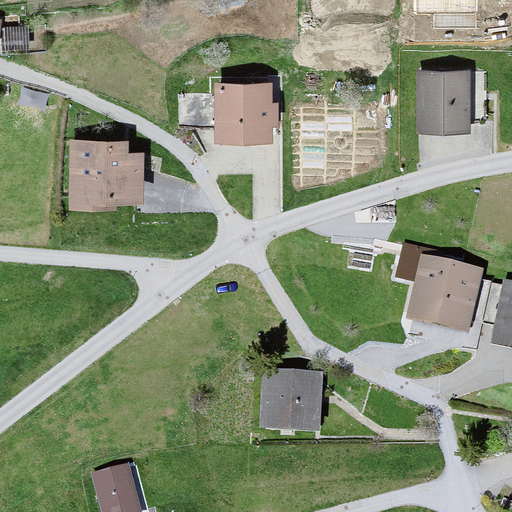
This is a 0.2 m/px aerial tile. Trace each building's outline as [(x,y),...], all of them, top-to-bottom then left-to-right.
[(467,64),(412,61),(408,125),(463,129),(467,64)] [(214,93),(178,93),(178,126),(215,126),(215,143),(270,143),(270,83),(214,83),(214,93)] [(127,142),(71,140),(69,207),(139,209),(141,152),(126,152),(127,142)] [(488,277),(418,257),(400,319),(461,336),(466,320),(476,322),(488,277)] [(511,283),(488,277),(476,322),(488,326),(484,343),(511,350),(511,283)] [(318,371),(257,366),(252,431),(312,437),(318,371)] [(144,511),(131,464),(92,475),(102,511),(144,511)]
